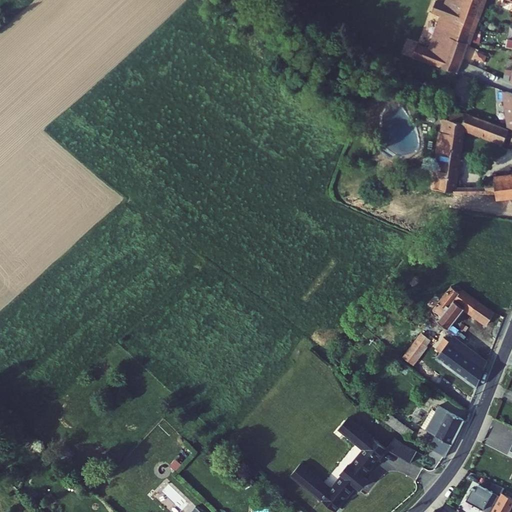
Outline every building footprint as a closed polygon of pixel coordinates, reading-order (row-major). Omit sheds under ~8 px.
[(469,0),(446,0),(446,3),(438,0),(431,0),(430,0),(420,0),(417,7),(427,11),(420,26),(438,34),(427,64),(441,70),(469,0)] [(511,83),(511,82),(511,0),(498,79),(499,79),(499,77),(511,83)] [(438,34),(420,26),(413,44),(401,39),(396,51),(427,64),(438,34)] [(458,53),(470,58),(473,52),(461,47),(458,53)] [(510,131),(511,131),(511,96),(491,89),(496,123),(501,125),(500,127),(510,131)] [(480,195),(511,192),(511,169),(469,175),(469,179),(465,179),(465,182),(438,183),(446,122),(488,138),(493,124),(448,106),(447,111),(434,110),(431,129),(425,129),(418,171),(425,173),(423,185),(435,188),(434,191),(479,189),(480,195)] [(511,139),(510,131),(500,127),(497,125),(492,139),(511,139)] [(443,303),(467,317),(475,304),(441,283),(438,288),(432,284),(416,306),(423,311),(419,316),(429,323),(443,303)] [(429,335),(470,361),(473,353),(434,328),(429,335)] [(387,354),(395,362),(413,339),(405,332),(387,354)] [(418,354),(462,380),(470,361),(429,335),(424,332),(417,344),(422,347),(418,354)] [(414,432),(431,446),(449,413),(417,398),(413,406),(408,404),(400,423),(416,429),(414,432)] [(372,408),(367,414),(390,435),(395,430),(372,408)] [(370,442),(332,411),(322,422),(347,443),(334,459),(332,457),(331,458),(349,475),(351,473),(347,469),(370,442)] [(378,432),(370,442),(393,457),(400,445),(387,439),(378,432)] [(431,446),(414,432),(410,443),(428,450),(431,446)] [(349,475),(331,458),(324,467),(326,468),(314,482),(284,457),(274,468),(318,504),(339,478),(343,482),(349,475)] [(496,489),(499,485),(486,479),(482,485),(494,493),(496,489)] [(482,511),(494,493),(482,485),(475,480),(472,486),(467,482),(460,494),(476,504),(475,507),(482,511)] [(482,511),(481,511),(500,511),(502,509),(509,498),(496,489),(494,493),(482,511)] [(192,511),(193,511),(181,499),(173,507),(176,509),(172,511),(192,511)]
